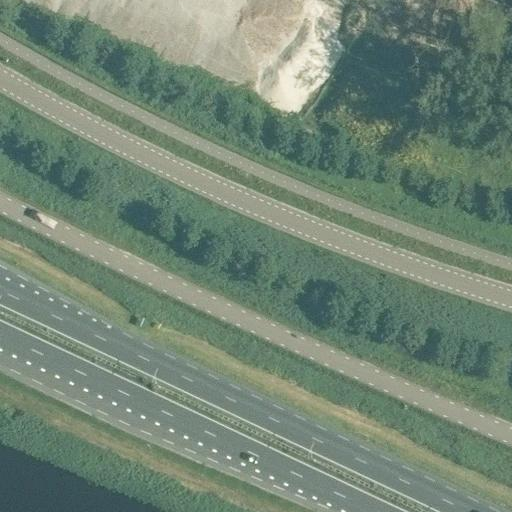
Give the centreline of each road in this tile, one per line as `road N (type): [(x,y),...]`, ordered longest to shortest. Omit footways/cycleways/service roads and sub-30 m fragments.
road 1 (unclassified): [(0,202),(511,435)]
road 2 (tertiary): [(511,299),(424,275),(238,204),(0,78)]
road 3 (trunk): [(467,511),(0,290)]
road 4 (trunk): [(0,334),(378,511)]
